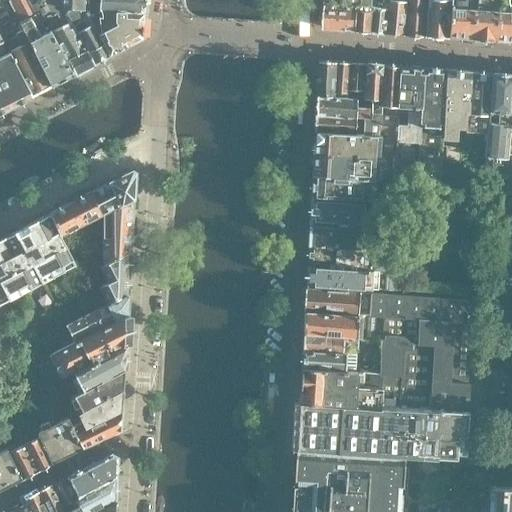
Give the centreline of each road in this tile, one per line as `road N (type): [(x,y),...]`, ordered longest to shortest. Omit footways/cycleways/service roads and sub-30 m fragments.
road 1 (residential): [(277,511),(307,45)]
road 2 (residential): [(156,149),(139,442)]
road 3 (residential): [(307,45),(511,59)]
road 4 (residential): [(163,42),(0,126)]
road 5 (residential): [(0,222),(133,152),(156,149)]
road 6 (residential): [(0,502),(114,444),(139,442)]
road 7 (residential): [(307,45),(163,42)]
